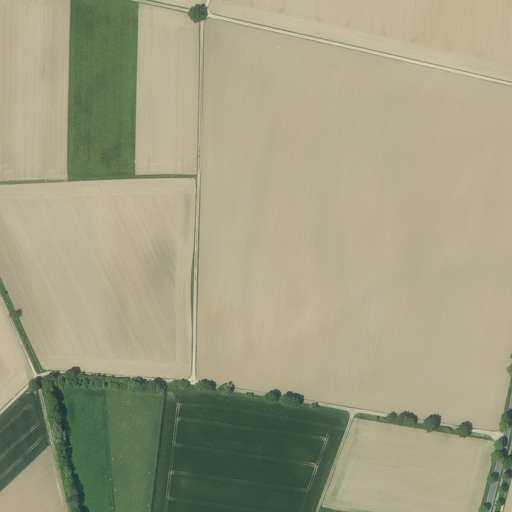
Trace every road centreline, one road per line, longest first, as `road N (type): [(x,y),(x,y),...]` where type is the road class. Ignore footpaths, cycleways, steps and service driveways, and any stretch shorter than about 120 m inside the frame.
road 1 (track): [(504,437),(196,387),(77,377),(39,383)]
road 2 (track): [(196,387),(204,13)]
road 3 (track): [(204,13),(511,84)]
road 4 (track): [(39,383),(70,511)]
